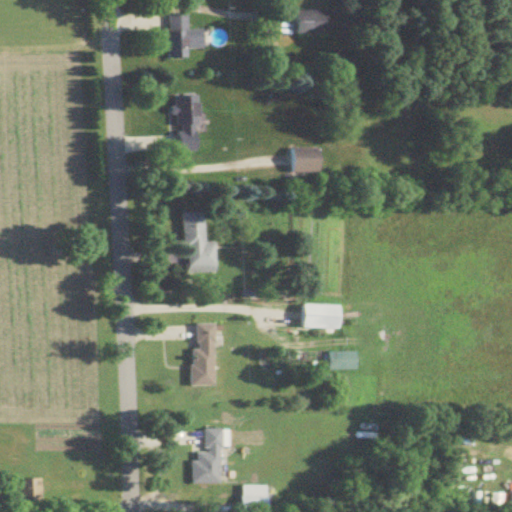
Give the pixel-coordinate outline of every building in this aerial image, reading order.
[(289,11),(289,35),(321,35),(321,11),(289,11)] [(162,59),(181,59),(182,50),(196,50),(196,31),(182,31),(182,16),(162,16),(162,59)] [(193,152),(191,97),(170,97),(171,153),(193,152)] [(284,149),(284,174),(313,174),(313,149),(284,149)] [(178,214),(179,274),(209,274),(209,244),(198,244),(197,214),(178,214)] [(294,330),(332,330),(332,307),(294,307),(294,330)] [(207,388),(207,326),(190,326),(190,351),(185,351),(184,388),(207,388)] [(349,372),(349,353),(321,353),(321,372),(349,372)] [(187,486),(215,486),(214,423),(199,423),(199,454),(187,454),(187,486)] [(259,511),(259,488),(233,488),(233,511),(259,511)]
